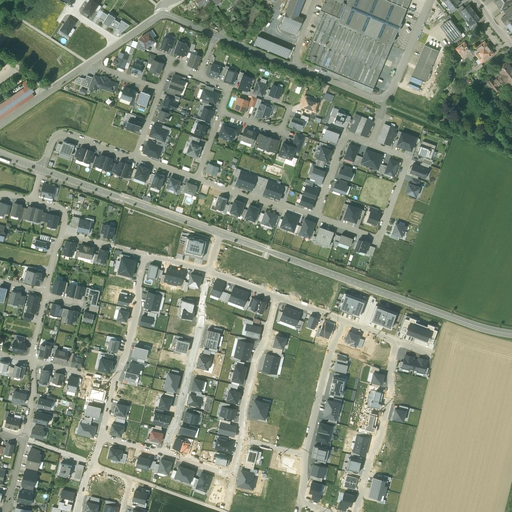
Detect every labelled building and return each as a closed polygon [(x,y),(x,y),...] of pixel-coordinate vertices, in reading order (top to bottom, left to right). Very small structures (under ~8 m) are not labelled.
[(88,3),(83,10),(91,15),(94,10),(98,4),(91,0),(85,0),(85,1),(88,3)] [(290,0),(286,11),(297,16),(298,14),(304,0),(290,0)] [(346,3),(337,0),(323,0),(320,9),(340,17),(346,3)] [(387,0),(346,0),(346,3),(340,17),(338,21),(337,23),(391,46),(393,42),(394,41),(395,40),(395,39),(394,38),(396,35),(397,34),(397,33),(396,33),(395,32),(397,29),(398,29),(400,25),(399,24),(400,21),(401,21),(402,21),(402,20),(402,19),(404,15),(406,8),(387,0)] [(459,0),(454,0),(448,5),(451,9),(455,6),(460,2),(459,0)] [(494,0),(501,9),(507,4),(508,5),(510,4),(510,2),(509,0),(494,0)] [(464,8),(460,10),(461,11),(459,13),(464,19),(474,12),(469,4),(464,8)] [(340,17),(320,9),(321,9),(320,11),(319,10),(317,15),(321,17),(325,15),(338,21),(340,17)] [(511,10),(507,15),(507,14),(501,19),(511,32),(511,23),(510,21),(511,20),(511,10)] [(297,16),(286,11),(283,19),(284,19),(300,26),(303,18),(297,16)] [(103,21),(108,15),(103,12),(99,18),(103,21)] [(474,12),(464,19),(470,26),(472,25),(476,23),(480,19),(474,12)] [(103,21),(103,23),(109,27),(110,25),(114,19),(115,17),(109,13),(108,15),(103,21)] [(325,15),(321,17),(317,15),(314,24),(317,26),(311,40),(327,47),(337,23),(338,21),(325,15)] [(72,27),(76,22),(69,17),(60,30),(67,34),(68,35),(72,27)] [(465,35),(451,18),(447,21),(440,26),(452,41),(453,40),(460,34),(463,37),(465,35)] [(120,22),(114,19),(110,25),(116,29),(116,28),(120,23),(120,22)] [(296,35),(300,26),(284,19),(280,28),(296,35)] [(120,23),(116,28),(122,32),(130,25),(121,20),(120,22),(120,23)] [(391,46),(337,23),(327,47),(348,56),(363,62),(381,70),(391,46)] [(75,29),(72,27),(68,35),(67,34),(67,35),(70,37),(75,29)] [(149,32),(139,38),(145,47),(149,45),(151,44),(151,43),(155,41),(153,38),(149,32)] [(460,34),(453,40),(456,43),(463,37),(460,34)] [(258,35),(254,44),(287,58),(291,49),(258,35)] [(172,39),(164,37),(161,47),(168,50),(169,47),(172,39)] [(145,47),(139,38),(139,39),(135,48),(144,51),(145,47)] [(327,47),(311,40),(303,59),(312,63),(311,66),(318,69),(319,68),(320,68),(318,72),(325,74),(326,74),(338,79),(348,56),(327,47)] [(185,43),(178,41),(174,52),(181,55),(181,54),(184,46),(185,43)] [(468,49),(464,42),(456,48),(462,56),(468,51),(469,51),(469,54),(471,56),(473,54),(473,53),(475,56),(477,55),(475,53),(476,53),(473,50),(474,50),(473,49),(473,47),(472,46),(470,47),(470,49),(468,49)] [(490,50),(484,42),(474,50),(473,50),(476,53),(475,53),(477,55),(482,62),(490,55),(489,55),(492,52),(490,50)] [(425,45),(412,75),(426,81),(438,51),(425,45)] [(190,48),(184,46),(181,54),(187,56),(190,48)] [(128,55),(120,52),(118,58),(117,58),(116,58),(114,59),(113,62),(114,64),(124,68),(126,62),(129,55),(128,55)] [(200,56),(192,53),(188,65),(196,68),(200,56)] [(155,56),(150,54),(147,62),(147,63),(152,64),(153,60),(154,60),(155,56)] [(348,56),(338,79),(353,85),(356,81),(355,81),(363,62),(348,56)] [(154,60),(153,60),(152,64),(150,70),(155,72),(155,71),(160,72),(163,63),(154,60)] [(511,66),(511,67),(506,61),(497,67),(501,73),(500,74),(501,75),(498,77),(500,80),(511,70),(511,66)] [(142,65),(135,62),(132,70),(139,73),(141,69),(142,65)] [(363,62),(355,81),(356,81),(353,85),(371,93),(374,94),(376,94),(377,94),(377,93),(378,91),(377,90),(376,89),(373,88),(381,70),(363,62)] [(480,62),(473,67),(476,71),(483,66),(480,62)] [(221,66),(212,63),(208,74),(214,76),(215,75),(216,74),(218,75),(221,66)] [(237,72),(228,69),(226,75),(224,80),(233,83),(237,72)] [(511,70),(500,80),(502,82),(504,80),(506,82),(507,81),(511,86),(511,85),(511,70)] [(244,74),(243,74),(241,79),(238,88),(243,89),(248,91),(253,78),(244,74)] [(493,81),(487,74),(483,77),(489,85),(490,84),(492,86),(495,84),(493,81)] [(93,78),(87,75),(86,79),(83,78),(80,84),(89,88),(93,78)] [(109,79),(101,76),(101,78),(94,75),(93,78),(89,88),(96,90),(98,86),(114,92),(117,84),(109,81),(109,79)] [(173,77),(170,83),(182,88),(184,81),(180,80),(173,77)] [(21,84),(23,88),(29,84),(26,80),(21,84)] [(267,84),(257,81),(254,90),(253,93),(257,94),(263,97),(267,84)] [(182,88),(170,83),(168,90),(169,90),(175,92),(180,94),(182,88)] [(34,91),(29,84),(23,88),(14,95),(0,104),(0,119),(34,96),(32,93),(34,91)] [(23,88),(21,84),(10,90),(14,95),(23,88)] [(283,88),(273,84),(271,90),(269,95),(272,96),(279,99),(283,88)] [(131,89),(128,88),(125,87),(121,97),(130,101),(131,101),(133,94),(134,90),(131,89)] [(205,89),(204,89),(203,90),(200,98),(202,99),(209,101),(215,103),(216,100),(216,99),(216,98),(218,97),(219,94),(212,92),(205,89)] [(252,97),(256,98),(257,94),(253,93),(254,90),(251,89),(250,92),(249,95),(252,97)] [(149,94),(142,91),(141,94),(138,102),(140,103),(145,105),(149,95),(149,94)] [(332,101),(334,94),(324,93),(323,99),(332,101)] [(145,105),(140,103),(139,106),(145,109),(150,96),(149,95),(145,105)] [(303,95),(300,103),(303,104),(306,98),(308,99),(309,97),(303,95)] [(170,97),(166,96),(163,105),(171,108),(174,99),(170,97)] [(248,101),(239,98),(238,101),(237,101),(236,102),(236,103),(236,104),(237,104),(236,108),(244,111),(248,101)] [(308,99),(306,98),(303,104),(302,107),(313,111),(317,102),(308,99)] [(272,108),(265,106),(266,105),(260,103),(258,108),(255,116),(261,118),(261,117),(264,118),(265,116),(269,117),(272,108)] [(330,116),(336,117),(338,112),(339,109),(333,107),(330,116)] [(210,110),(204,108),(201,117),(209,120),(213,111),(210,110)] [(169,114),(161,111),(158,119),(166,122),(166,120),(167,120),(169,116),(168,116),(169,114)] [(338,112),(336,117),(334,123),(341,126),(343,120),(345,114),(338,112)] [(357,133),(364,117),(355,114),(353,120),(350,119),(349,122),(352,123),(349,130),(357,133)] [(300,120),(293,117),(292,121),(291,121),(289,126),(293,127),(293,128),(296,129),(296,128),(301,130),(302,125),(301,125),(303,121),(300,120)] [(364,117),(357,133),(367,137),(373,121),(364,117)] [(134,120),(130,118),(126,127),(131,129),(131,128),(139,130),(141,123),(134,120)] [(204,125),(198,123),(195,132),(204,135),(207,126),(204,125)] [(234,128),(223,124),(219,135),(226,138),(227,140),(230,139),(232,140),(234,134),(236,128),(234,128)] [(382,129),(397,135),(398,133),(395,132),(396,128),(384,124),(382,129)] [(151,130),(167,136),(169,131),(153,125),(151,130)] [(250,130),(245,128),(242,135),(241,139),(246,141),(250,130)] [(338,133),(331,131),(326,129),(324,134),(323,137),(328,139),(335,142),(338,133)] [(397,135),(382,129),(380,135),(391,139),(392,136),(396,137),(397,135)] [(167,136),(151,130),(149,136),(162,140),(165,141),(167,136)] [(256,132),(250,130),(246,141),(251,143),(252,143),(253,139),(256,132)] [(404,148),(409,134),(402,132),(401,132),(400,136),(396,146),(404,148)] [(304,136),(296,133),(293,143),(296,144),(295,147),(295,148),(294,151),(299,152),(304,136)] [(323,137),(324,134),(322,133),(320,140),(327,143),(328,139),(323,137)] [(409,134),(404,148),(411,151),(415,142),(416,137),(409,134)] [(268,137),(262,135),(259,142),(258,146),(264,148),(268,137)] [(391,139),(380,135),(377,141),(390,145),(392,139),(391,139)] [(190,143),(198,145),(200,139),(191,136),(189,142),(190,143)] [(274,139),(268,137),(264,148),(270,151),(271,148),(274,140),(274,139)] [(145,147),(160,153),(162,147),(156,145),(147,141),(145,147)] [(435,145),(423,141),(421,146),(420,145),(417,153),(423,155),(423,157),(424,157),(430,159),(435,145)] [(63,142),(62,145),(60,152),(71,156),(75,145),(63,142)] [(198,145),(190,143),(186,154),(197,157),(199,150),(200,151),(202,146),(198,145)] [(295,147),(283,143),(279,154),(278,155),(279,155),(286,157),(286,158),(287,158),(291,159),(292,157),(294,151),(295,148),(295,147)] [(358,147),(349,144),(344,158),(353,161),(356,155),(358,147)] [(326,148),(321,146),(320,150),(317,149),(315,154),(318,155),(317,158),(318,158),(325,161),(327,162),(329,158),(330,158),(331,154),(330,154),(332,150),(326,148)] [(160,153),(145,147),(143,153),(151,156),(158,158),(160,153)] [(87,150),(81,148),(80,150),(77,157),(77,159),(83,161),(87,150)] [(369,166),(374,152),(366,149),(363,157),(361,163),(369,166)] [(94,152),(87,150),(83,161),(90,163),(90,162),(93,155),(94,152)] [(374,152),(369,166),(378,169),(380,164),(383,155),(374,152)] [(286,157),(279,155),(278,155),(279,154),(276,153),(274,158),(285,162),(286,158),(286,157)] [(107,157),(101,155),(97,166),(102,168),(107,157)] [(112,159),(107,157),(102,168),(108,170),(112,159)] [(291,159),(287,158),(286,158),(285,162),(294,165),(296,159),(292,157),(291,159)] [(430,159),(424,157),(422,163),(429,166),(430,166),(432,160),(430,159)] [(323,167),(325,161),(318,158),(316,165),(321,167),(323,167)] [(390,159),(387,166),(385,173),(394,176),(399,162),(390,159)] [(125,163),(120,161),(119,164),(116,173),(121,175),(125,163)] [(131,165),(125,163),(121,175),(127,177),(130,169),(131,165)] [(213,165),(208,164),(206,172),(216,175),(219,167),(213,165)] [(428,169),(419,166),(413,164),(410,172),(413,173),(419,175),(426,178),(427,174),(426,173),(428,169)] [(140,179),(144,167),(138,165),(137,170),(134,177),(140,179)] [(144,167),(140,179),(145,181),(148,173),(149,169),(144,167)] [(320,170),(311,167),(309,173),(312,174),(311,175),(317,177),(315,182),(320,184),(325,171),(320,170)] [(239,177),(241,171),(241,170),(236,168),(233,175),(239,177)] [(343,170),(341,169),(338,176),(349,180),(352,173),(351,172),(343,170)] [(244,187),(249,173),(241,171),(239,177),(236,184),(244,187)] [(165,176),(155,172),(155,175),(152,183),(151,185),(160,189),(165,176)] [(252,190),(255,183),(257,176),(249,173),(244,187),(252,190)] [(255,183),(260,185),(263,178),(257,176),(255,183)] [(181,181),(170,177),(166,188),(177,191),(179,185),(181,181)] [(417,179),(412,177),(409,183),(418,186),(420,180),(417,179)] [(263,178),(260,185),(266,187),(268,180),(263,178)] [(263,194),(271,197),(276,183),(268,180),(266,187),(263,194)] [(196,186),(186,182),(185,185),(183,191),(193,195),(196,186)] [(55,186),(43,183),(40,195),(44,196),(52,198),(53,193),(55,187),(55,186)] [(284,186),(276,183),(271,197),(279,200),(282,193),(284,186)] [(338,184),(335,183),(333,190),(344,194),(347,187),(345,186),(338,184)] [(418,186),(409,183),(408,183),(407,186),(406,189),(405,192),(416,196),(419,187),(418,186)] [(312,187),(307,186),(303,195),(314,199),(315,199),(318,190),(312,187)] [(314,199),(303,195),(300,204),(311,208),(314,199)] [(227,199),(219,196),(215,207),(223,210),(225,204),(227,199)] [(244,203),(234,200),(230,212),(239,215),(242,208),(244,203)] [(12,214),(19,216),(21,207),(21,204),(14,203),(12,214)] [(259,209),(250,205),(248,210),(245,217),(255,221),(257,214),(259,209)] [(350,220),(355,207),(348,205),(346,210),(344,218),(350,220)] [(36,208),(28,206),(27,208),(25,208),(22,217),(25,218),(33,220),(36,208)] [(355,207),(350,220),(356,222),(359,215),(361,209),(355,207)] [(43,209),(36,208),(33,220),(41,222),(41,220),(44,221),(46,213),(42,212),(43,209)] [(277,215),(265,211),(264,214),(261,222),(260,226),(272,230),(277,215)] [(379,214),(377,213),(371,211),(367,221),(376,224),(379,214)] [(287,229),(292,215),(285,213),(283,219),(281,227),(287,229)] [(59,216),(50,214),(48,222),(47,225),(56,227),(59,216)] [(292,215),(287,229),(293,232),(296,224),(298,218),(292,215)] [(80,218),(73,216),(70,226),(77,228),(80,219),(80,218)] [(93,222),(80,219),(77,228),(76,231),(88,234),(90,227),(92,228),(93,222)] [(315,222),(305,219),(299,233),(309,237),(312,230),(315,222)] [(400,235),(404,237),(406,232),(403,231),(405,226),(396,223),(394,228),(393,228),(391,232),(400,235)] [(106,225),(104,234),(104,236),(113,238),(115,226),(106,224),(106,225)] [(327,229),(320,227),(316,237),(314,241),(322,244),(327,229)] [(334,232),(327,229),(322,244),(328,247),(330,242),(334,232)] [(341,236),(336,234),(333,243),(338,245),(339,242),(341,236)] [(342,234),(341,236),(339,242),(350,246),(353,238),(342,234)] [(190,238),(187,237),(185,243),(183,251),(188,252),(188,254),(197,257),(197,255),(203,256),(206,242),(203,241),(203,240),(199,239),(199,240),(194,239),(194,238),(190,237),(190,238)] [(39,240),(36,239),(34,248),(46,251),(47,245),(46,245),(46,242),(39,240)] [(362,241),(359,239),(355,249),(359,251),(360,250),(366,252),(368,245),(369,242),(362,240),(362,241)] [(75,243),(66,241),(63,255),(72,257),(73,251),(75,243)] [(87,246),(81,244),(79,250),(78,256),(84,257),(87,246)] [(375,247),(368,245),(366,252),(366,253),(365,254),(372,256),(375,247)] [(93,247),(87,246),(84,257),(91,259),(92,253),(93,247)] [(108,251),(100,249),(98,255),(97,260),(99,260),(99,261),(103,261),(105,262),(108,251)] [(134,269),(135,262),(136,261),(129,259),(122,257),(120,265),(134,269)] [(157,281),(158,278),(160,269),(157,268),(158,266),(149,264),(146,278),(157,281)] [(134,269),(120,265),(118,273),(125,275),(132,276),(134,269)] [(168,268),(166,275),(164,281),(168,282),(168,283),(172,284),(176,270),(168,268)] [(36,272),(27,270),(25,281),(27,281),(32,283),(39,284),(40,280),(41,281),(42,277),(41,277),(42,273),(36,272)] [(182,278),(184,272),(176,270),(172,284),(176,285),(177,284),(180,285),(182,278)] [(188,285),(199,287),(201,276),(191,274),(189,282),(188,285)] [(65,281),(55,279),(52,291),(62,294),(62,290),(64,282),(65,281)] [(219,297),(221,291),(224,283),(215,280),(210,294),(219,297)] [(77,285),(71,283),(70,286),(69,292),(68,292),(68,295),(74,296),(77,285)] [(84,286),(77,285),(74,296),(81,298),(82,295),(84,286)] [(236,303),(241,290),(234,287),(231,294),(228,301),(236,303)] [(90,304),(96,305),(100,291),(90,288),(89,294),(93,295),(90,304)] [(18,303),(20,295),(21,292),(12,290),(9,302),(18,304),(18,303)] [(241,290),(236,303),(243,306),(245,300),(248,293),(241,290)] [(224,301),(227,293),(221,291),(219,297),(218,299),(224,301)] [(146,299),(160,303),(162,297),(162,295),(155,294),(148,292),(146,299)] [(359,317),(365,301),(344,293),(338,309),(359,317)] [(36,295),(31,294),(31,295),(29,295),(28,301),(29,301),(27,310),(35,312),(39,297),(35,296),(36,295)] [(127,296),(120,295),(119,295),(117,303),(128,305),(130,297),(127,296)] [(257,310),(260,300),(254,298),(251,307),(251,308),(257,310)] [(160,303),(146,299),(144,307),(151,309),(158,310),(158,309),(160,303)] [(181,308),(192,311),(194,303),(192,303),(186,301),(181,300),(179,307),(181,308)] [(266,303),(260,300),(257,310),(263,313),(266,303)] [(60,305),(53,304),(50,314),(58,316),(60,308),(60,305)] [(376,305),(370,321),(391,329),(397,313),(376,305)] [(287,323),(292,309),(285,306),(283,312),(280,320),(287,323)] [(192,311),(181,308),(179,316),(185,317),(192,319),(194,311),(192,311)] [(116,309),(114,318),(126,321),(128,312),(126,311),(119,310),(117,309),(116,309)] [(296,326),(298,319),(301,312),(292,309),(287,323),(296,326)] [(78,312),(69,310),(67,317),(68,317),(67,322),(72,323),(73,319),(76,320),(78,312)] [(94,313),(85,311),(84,311),(82,320),(92,322),(91,322),(92,323),(94,313)] [(416,319),(406,315),(400,332),(410,335),(411,334),(422,339),(422,340),(432,344),(438,327),(428,324),(427,326),(415,322),(416,319)] [(142,316),(140,325),(150,328),(152,319),(147,318),(142,316)] [(317,319),(310,316),(306,325),(314,328),(317,319)] [(295,328),(300,330),(304,321),(298,319),(296,326),(295,328)] [(325,322),(322,329),(320,335),(328,338),(333,325),(325,322)] [(246,335),(258,338),(261,327),(247,324),(246,324),(245,330),(247,330),(246,335)] [(206,337),(218,340),(220,333),(220,332),(213,331),(208,329),(206,337)] [(356,346),(359,338),(360,336),(348,331),(344,340),(351,343),(350,344),(356,346)] [(25,337),(16,335),(15,341),(24,343),(25,337)] [(274,346),(283,348),(286,338),(276,335),(273,346),(274,346)] [(209,347),(216,349),(218,340),(206,337),(204,346),(209,347)] [(187,353),(189,342),(182,340),(174,339),(173,338),(171,349),(174,350),(181,352),(187,353)] [(356,346),(361,348),(364,339),(359,338),(356,346)] [(108,349),(117,352),(119,342),(111,339),(108,349)] [(238,340),(236,348),(250,351),(252,343),(244,342),(238,340)] [(15,341),(14,341),(13,346),(14,348),(13,351),(23,353),(23,350),(25,351),(26,350),(27,348),(26,347),(24,346),(25,344),(24,343),(15,341)] [(39,355),(48,357),(49,356),(51,347),(51,345),(46,343),(45,345),(41,344),(39,355)] [(146,359),(148,349),(143,348),(134,346),(131,356),(138,358),(145,359),(146,359)] [(234,356),(241,358),(248,360),(250,351),(236,348),(234,356)] [(57,349),(56,349),(55,353),(54,360),(59,362),(62,351),(57,349)] [(208,350),(204,349),(203,355),(202,354),(201,356),(209,358),(211,351),(208,350)] [(68,352),(62,351),(59,362),(65,363),(67,356),(68,352)] [(101,354),(100,358),(101,358),(112,361),(113,354),(105,352),(104,355),(101,354)] [(278,366),(280,358),(274,356),(266,354),(264,362),(278,366)] [(210,358),(209,358),(201,356),(199,355),(197,366),(208,369),(210,358)] [(402,368),(403,368),(409,370),(409,368),(413,369),(416,360),(413,359),(414,357),(405,355),(403,362),(402,368)] [(82,358),(73,356),(72,360),(71,365),(80,367),(81,364),(82,361),(82,358)] [(112,361),(101,358),(98,369),(110,372),(111,368),(112,365),(111,365),(112,361)] [(416,360),(413,369),(418,370),(417,372),(423,373),(424,373),(425,367),(427,360),(419,358),(418,360),(416,360)] [(8,363),(0,361),(0,369),(6,371),(8,365),(8,363)] [(129,372),(138,374),(139,369),(142,370),(143,365),(131,362),(129,372)] [(278,366),(264,362),(262,370),(270,372),(276,374),(278,366)] [(346,373),(347,365),(346,365),(337,363),(336,362),(334,370),(346,373)] [(20,366),(15,365),(15,368),(13,375),(14,375),(18,376),(23,377),(25,367),(20,366)] [(234,372),(244,375),(246,367),(243,366),(236,365),(234,372)] [(49,371),(42,369),(39,381),(46,383),(48,375),(49,371)] [(137,378),(138,374),(129,372),(127,371),(125,379),(129,380),(135,382),(136,377),(137,378)] [(232,380),(240,382),(242,383),(244,375),(234,372),(232,380)] [(64,375),(55,373),(53,382),(61,384),(64,375)] [(168,373),(166,380),(178,383),(180,375),(178,375),(171,373),(168,373)] [(372,382),(380,384),(381,384),(384,375),(378,374),(373,373),(371,382),(372,382)] [(78,378),(70,376),(68,383),(68,384),(68,385),(68,386),(67,390),(75,392),(75,390),(77,390),(77,388),(76,387),(78,378)] [(342,388),(344,379),(338,377),(334,376),(333,376),(331,385),(342,388)] [(192,385),(192,388),(196,389),(201,391),(203,381),(194,379),(193,382),(192,385)] [(167,389),(174,391),(176,391),(178,383),(166,380),(164,388),(167,389)] [(340,396),(342,388),(331,385),(329,394),(330,394),(334,395),(340,396)] [(368,393),(367,397),(381,400),(383,393),(381,393),(381,392),(377,391),(371,389),(370,393),(368,393)] [(230,390),(227,400),(237,403),(238,399),(239,396),(239,392),(236,391),(230,390)] [(26,394),(14,391),(14,392),(13,393),(12,394),(13,395),(12,400),(13,401),(21,403),(24,403),(26,394)] [(174,395),(173,395),(166,393),(165,393),(164,397),(171,399),(171,401),(172,401),(174,395)] [(196,396),(190,394),(187,404),(196,406),(196,407),(200,408),(201,404),(201,403),(202,398),(196,396)] [(161,396),(159,406),(169,409),(171,399),(164,397),(161,396)] [(368,401),(367,405),(373,406),(380,408),(381,403),(380,403),(381,400),(367,397),(366,401),(368,401)] [(47,399),(39,398),(37,407),(50,410),(52,400),(47,399)] [(253,408),(266,411),(268,404),(262,402),(254,400),(253,408)] [(325,408),(338,411),(339,403),(333,401),(327,400),(325,408)] [(117,414),(125,416),(126,410),(128,411),(130,405),(120,403),(120,404),(117,403),(114,413),(117,414)] [(92,405),(88,404),(86,413),(93,415),(98,416),(100,408),(92,405)] [(219,416),(224,417),(234,419),(236,410),(229,408),(221,406),(219,416)] [(258,417),(265,419),(266,411),(253,408),(251,415),(258,417)] [(338,411),(325,408),(324,416),(329,418),(336,419),(338,411)] [(403,421),(405,411),(398,409),(395,409),(393,418),(394,418),(403,421)] [(183,421),(197,424),(199,416),(200,415),(192,413),(186,411),(183,421)] [(44,414),(36,412),(34,420),(47,424),(47,423),(49,422),(49,420),(48,418),(49,415),(44,414)] [(156,424),(162,426),(167,427),(170,416),(163,414),(155,413),(153,424),(156,424)] [(363,416),(362,420),(376,423),(377,417),(375,416),(375,415),(372,414),(365,413),(364,416),(363,416)] [(7,416),(6,420),(5,426),(11,427),(14,418),(7,416)] [(20,419),(14,418),(11,427),(18,429),(19,423),(20,419)] [(125,420),(116,418),(115,424),(124,426),(125,420)] [(375,427),(376,423),(362,420),(361,424),(362,425),(361,428),(368,430),(374,431),(375,427)] [(96,427),(90,425),(81,423),(80,423),(79,428),(80,429),(79,433),(93,437),(96,427)] [(121,436),(124,426),(115,424),(112,423),(110,433),(121,436)] [(236,426),(229,425),(221,423),(218,433),(234,436),(235,431),(235,430),(236,426)] [(329,434),(331,426),(327,424),(320,423),(318,431),(329,434)] [(179,433),(194,437),(195,431),(195,430),(188,428),(181,426),(179,433)] [(35,429),(33,428),(31,435),(43,438),(44,431),(43,431),(35,429)] [(163,433),(161,433),(152,431),(150,439),(147,438),(146,441),(158,445),(159,441),(160,442),(163,433)] [(328,442),(329,434),(318,431),(316,439),(322,441),(327,442),(328,442)] [(355,443),(367,446),(369,437),(357,434),(355,443)] [(176,438),(174,443),(188,448),(190,444),(183,441),(176,438)] [(233,443),(226,441),(218,439),(217,439),(215,449),(231,453),(233,443)] [(14,446),(10,445),(9,444),(7,443),(6,447),(5,453),(4,456),(11,458),(11,455),(14,446)] [(187,453),(188,448),(174,443),(173,448),(187,453)] [(367,446),(355,443),(353,452),(364,455),(367,446)] [(314,446),(313,451),(327,455),(329,449),(314,446)] [(119,460),(121,453),(122,450),(110,447),(107,457),(119,460)] [(246,460),(255,462),(256,458),(259,459),(261,452),(257,451),(249,449),(246,460)] [(30,452),(29,451),(29,455),(29,456),(28,457),(28,458),(39,461),(41,454),(39,454),(30,452)] [(326,461),(327,455),(313,451),(311,457),(326,461)] [(224,458),(216,456),(214,455),(212,462),(214,462),(227,467),(229,459),(224,458)] [(136,466),(148,469),(150,460),(150,459),(138,457),(136,466)] [(349,457),(347,463),(361,466),(362,461),(355,459),(349,457)] [(39,461),(28,458),(27,459),(28,460),(28,462),(27,461),(26,465),(27,465),(38,467),(39,461)] [(148,469),(154,470),(155,464),(156,461),(150,460),(148,469)] [(161,460),(160,465),(158,471),(169,473),(171,462),(161,460)] [(250,469),(253,469),(255,462),(246,460),(245,467),(250,469)] [(68,464),(65,463),(64,464),(60,463),(58,474),(69,477),(72,465),(68,464)] [(84,465),(77,463),(76,470),(82,472),(84,465)] [(361,466),(347,463),(346,468),(353,470),(359,472),(361,466)] [(314,475),(322,477),(324,470),(325,471),(326,467),(320,466),(314,464),(313,464),(311,474),(314,475)] [(175,477),(183,479),(187,469),(179,466),(177,471),(175,477)] [(187,469),(183,479),(190,482),(192,477),(194,471),(187,469)] [(36,473),(26,471),(25,470),(24,474),(25,474),(25,475),(23,476),(23,477),(35,480),(36,473)] [(82,472),(76,470),(74,477),(81,478),(82,472)] [(250,473),(243,471),(240,481),(238,481),(237,486),(249,489),(253,490),(254,484),(252,483),(251,482),(253,473),(250,473)] [(201,473),(199,480),(196,488),(205,491),(206,491),(211,476),(201,473)] [(345,481),(356,484),(358,478),(347,475),(345,481)] [(35,480),(23,477),(23,478),(24,479),(23,481),(22,480),(22,484),(23,484),(33,486),(35,480)] [(372,477),(370,486),(386,490),(388,480),(383,479),(372,477)] [(356,484),(345,481),(344,486),(355,489),(356,484)] [(309,492),(312,493),(311,499),(319,501),(321,495),(319,494),(321,484),(311,482),(309,492)] [(370,486),(368,496),(378,499),(383,500),(386,490),(370,486)] [(24,490),(21,490),(20,493),(19,493),(18,498),(19,498),(18,501),(29,504),(30,499),(32,498),(33,494),(32,492),(24,490)] [(60,501),(58,508),(61,509),(70,511),(74,492),(63,490),(61,496),(64,497),(63,502),(60,501)] [(139,501),(145,503),(147,493),(141,492),(135,490),(133,500),(139,501)] [(337,508),(346,510),(347,504),(351,505),(354,495),(343,493),(341,503),(339,502),(337,508)] [(89,511),(96,511),(98,504),(89,502),(87,501),(84,511),(89,511)]
